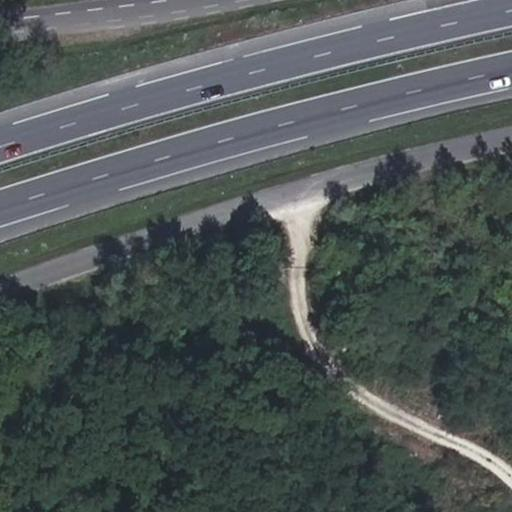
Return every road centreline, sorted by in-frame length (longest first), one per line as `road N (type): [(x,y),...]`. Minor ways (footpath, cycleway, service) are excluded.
road 1 (unclassified): [(0,297),(356,178),(511,146)]
road 2 (trunk): [(511,14),(187,92),(0,152)]
road 3 (trunk): [(0,213),(182,155),(511,78)]
road 4 (unknown): [(303,196),(340,313),(335,380),(392,449),(511,492)]
road 5 (residential): [(171,0),(0,22)]
